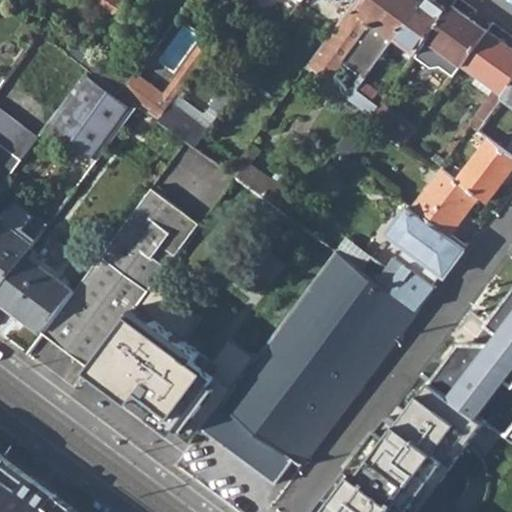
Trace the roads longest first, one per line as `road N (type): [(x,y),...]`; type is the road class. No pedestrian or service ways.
road 1 (residential): [(287,511),(511,216)]
road 2 (secondary): [(207,511),(0,355)]
road 3 (secondary): [(0,419),(127,511)]
